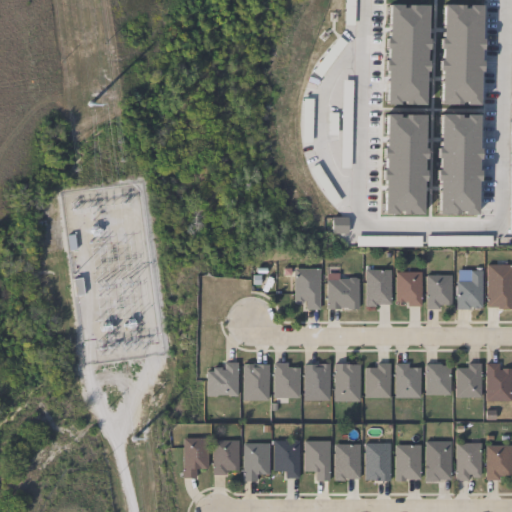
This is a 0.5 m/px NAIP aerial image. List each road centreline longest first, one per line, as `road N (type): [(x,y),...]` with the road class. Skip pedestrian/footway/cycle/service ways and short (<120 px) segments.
road 1 (residential): [(511,508),(226,511)]
road 2 (residential): [(246,317),(266,336),(511,334)]
